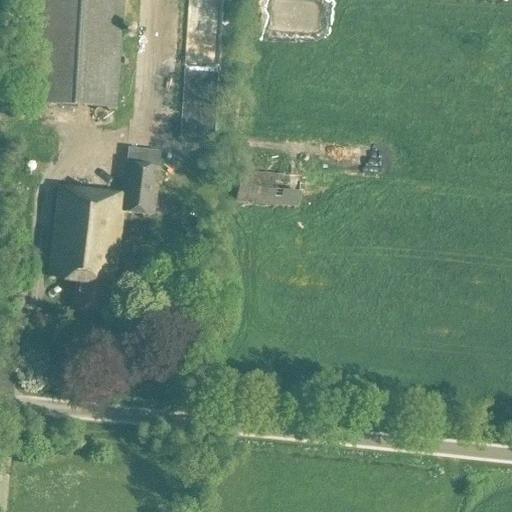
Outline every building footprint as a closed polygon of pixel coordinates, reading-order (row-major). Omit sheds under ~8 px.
[(37,0),(31,106),(117,112),(123,0),(37,0)] [(123,197),(123,199),(57,191),(47,279),(75,282),(74,293),(75,293),(73,312),(107,316),(109,295),(111,292),(122,216),(154,219),(159,171),(160,155),(128,151),(126,167),(124,167),(121,197),(123,197)] [(298,210),(300,179),(238,174),(235,205),(298,210)] [(20,248),(22,227),(10,226),(8,246),(20,248)] [(133,291),(137,264),(123,263),(121,273),(119,290),(133,291)]
